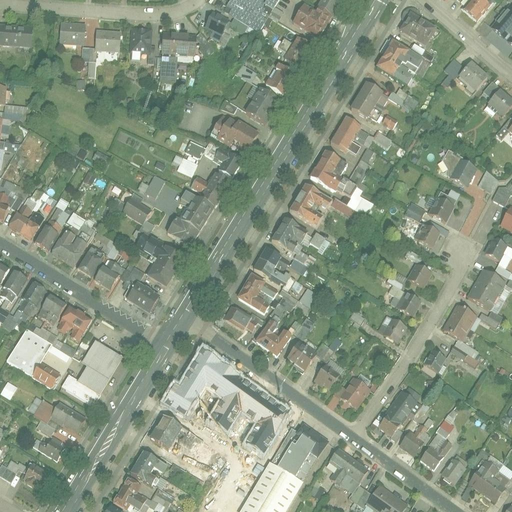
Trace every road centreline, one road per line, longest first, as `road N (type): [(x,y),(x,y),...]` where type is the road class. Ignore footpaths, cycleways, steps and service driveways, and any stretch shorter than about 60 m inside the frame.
road 1 (tertiary): [(376,0),(184,316)]
road 2 (residential): [(354,438),(468,250)]
road 3 (residential): [(184,316),(354,438)]
road 4 (residential): [(0,8),(164,14),(202,0)]
road 5 (residential): [(167,344),(0,240)]
road 6 (tertiary): [(167,344),(64,511)]
road 7 (residential): [(354,438),(456,511)]
